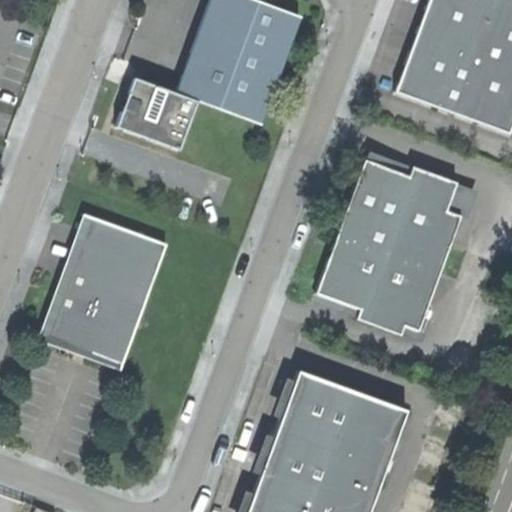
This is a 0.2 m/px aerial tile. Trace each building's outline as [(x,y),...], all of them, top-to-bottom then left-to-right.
[(209,0),(174,94),(195,102),(260,125),(300,18),(250,0),(209,0)] [(511,0),(427,0),(394,93),(507,134),(511,120),(511,0)] [(178,149),(195,102),(174,94),(139,81),(133,79),(115,126),(178,149)] [(367,151),(363,160),(407,176),(410,167),(367,151)] [(402,326),(417,331),(459,216),(445,211),(455,183),(410,167),(407,176),(363,160),(314,294),(358,309),(354,319),(399,335),(402,326)] [(476,191),(455,183),(445,211),(459,216),(466,218),(476,191)] [(119,370),(121,363),(44,335),(88,216),(82,213),(77,228),(58,279),(36,340),(65,350),(76,354),(80,356),(86,358),(119,370)] [(44,335),(121,363),(165,244),(88,216),(44,335)] [(348,316),(354,319),(358,309),(314,294),(311,303),(348,316)] [(424,334),(417,331),(402,326),(399,335),(420,343),(424,334)] [(247,511),(370,511),(369,511),(384,469),(389,470),(393,460),(388,458),(407,408),(299,370),(276,434),(247,511)]
